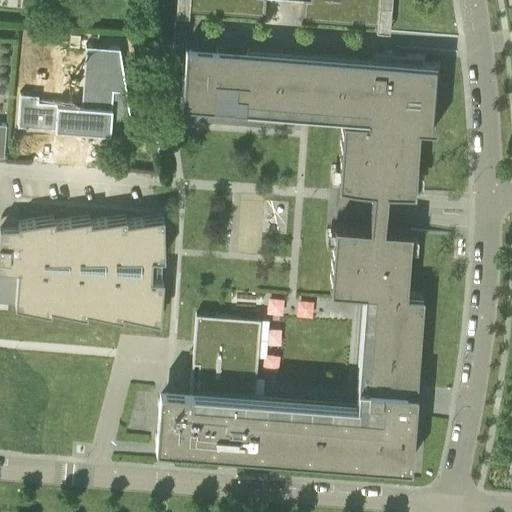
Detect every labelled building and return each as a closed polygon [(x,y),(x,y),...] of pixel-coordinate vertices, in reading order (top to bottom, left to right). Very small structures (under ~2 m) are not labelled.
[(187,0),(187,11),(189,11),(189,9),(264,14),(264,0),(187,0)] [(302,0),(301,17),(376,23),(376,25),(378,25),(379,0),(302,0)] [(126,89),(119,46),(102,45),(85,44),(83,74),(81,103),(59,102),(36,100),(37,97),(37,94),(28,93),(19,93),(19,105),(17,125),(48,127),(78,130),(109,132),(112,88),(126,89)] [(413,189),(413,188),(418,126),(435,127),(439,63),(425,62),(425,55),(372,51),(372,58),(184,44),(180,102),(366,117),(366,120),(342,118),(337,183),(371,186),(413,189)] [(157,135),(164,134),(163,126),(156,127),(157,135)] [(158,319),(161,277),(149,276),(150,255),(162,256),(162,214),(124,219),(124,214),(88,220),(88,215),(52,220),(52,215),(16,221),(16,223),(0,223),(0,266),(16,267),(13,303),(49,310),(49,306),(85,313),(85,308),(103,312),(121,316),(121,311),(158,319)] [(409,463),(413,404),(422,293),(405,292),(410,229),(334,223),(329,288),(363,291),(355,400),(254,392),(259,317),(195,312),(189,387),(158,385),(154,443),(219,448),(409,463)] [(280,366),(281,352),(265,351),(264,365),(280,366)]
